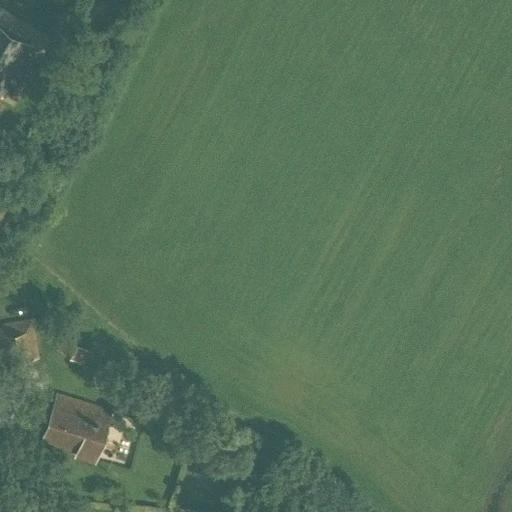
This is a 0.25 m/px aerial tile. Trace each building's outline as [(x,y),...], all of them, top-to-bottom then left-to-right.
[(0,26),(0,71),(11,78),(31,46),(0,26)] [(11,78),(0,71),(0,103),(11,111),(17,101),(3,92),(11,78)] [(33,318),(0,323),(0,365),(39,358),(33,318)] [(57,349),(83,364),(91,352),(64,336),(57,349)] [(76,453),(75,456),(97,463),(114,411),(56,392),(41,441),(76,453)]
